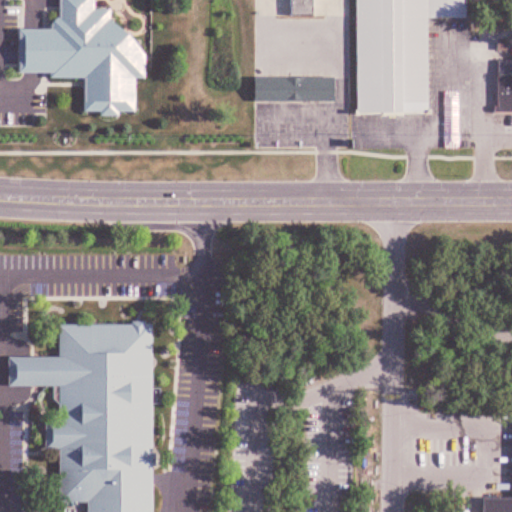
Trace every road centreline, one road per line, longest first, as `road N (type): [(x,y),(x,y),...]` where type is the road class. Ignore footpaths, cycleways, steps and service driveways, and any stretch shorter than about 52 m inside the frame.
road 1 (secondary): [(327,202),(60,200)]
road 2 (secondary): [(511,201),(327,202)]
